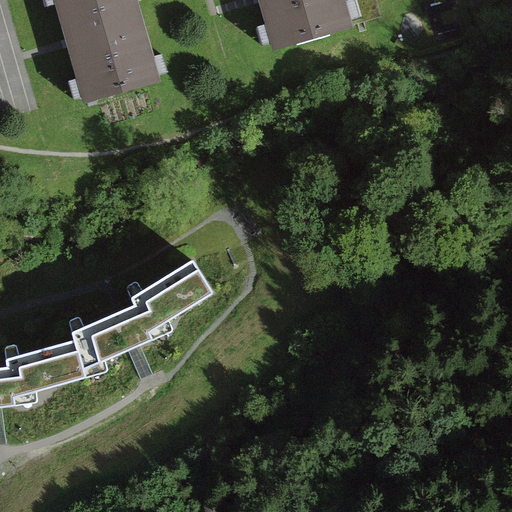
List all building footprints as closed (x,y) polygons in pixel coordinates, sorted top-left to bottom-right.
[(138,0),(54,0),(67,44),(85,108),(163,86),(138,0)] [(258,0),(275,57),(355,33),(353,25),(345,0),(258,0)] [(376,0),(345,0),(353,25),(382,17),(376,0)] [(73,340),(87,385),(108,377),(107,366),(129,355),(136,353),(141,350),(153,346),(150,338),(214,300),(193,267),(132,305),(135,313),(73,340)] [(87,385),(73,340),(19,355),(6,358),(8,373),(0,374),(0,412),(3,412),(15,411),(14,403),(87,385)] [(129,355),(140,380),(147,377),(152,375),(141,350),(129,355)]
